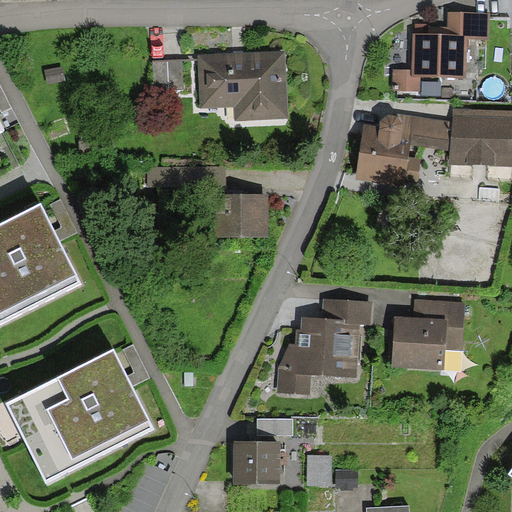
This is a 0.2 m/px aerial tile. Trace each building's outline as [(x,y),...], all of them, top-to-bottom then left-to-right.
[(449,37),(416,37),(416,72),(394,71),(394,92),(419,93),(420,79),(466,80),(467,42),(488,42),(489,15),(449,14),(449,37)] [(287,118),(284,54),(197,58),(200,108),(235,106),(236,121),(287,118)] [(182,62),(153,64),(155,91),(184,89),(182,62)] [(0,84),(0,108),(2,113),(12,108),(0,84)] [(511,111),(454,109),(453,123),(396,117),(396,120),(389,119),(381,125),(381,129),(364,127),(357,182),(404,189),(405,181),(418,183),(421,161),(411,160),(412,148),(450,153),(449,166),(511,168),(511,111)] [(102,141),(80,143),(82,157),(103,155),(102,141)] [(227,167),(147,168),(148,189),(227,188),(227,167)] [(269,239),(268,196),(242,196),(213,197),(214,240),(269,239)] [(42,206),(0,226),(0,320),(80,282),(42,206)] [(321,321),(303,320),(301,335),(296,334),(295,346),(279,367),(277,393),(313,396),(314,379),(358,382),(362,329),(371,329),(373,304),(322,301),(321,321)] [(415,322),(396,321),(394,368),(442,370),(443,348),(462,349),(464,304),(416,302),(415,322)] [(113,353),(8,406),(46,482),(154,429),(113,353)] [(294,421),(258,421),(258,438),(294,437),(294,421)] [(281,446),(234,446),(234,488),(281,488),(281,456),(281,446)] [(331,458),(308,458),(309,488),(331,488),(331,458)] [(358,471),(337,471),(337,488),(342,488),(342,492),(353,491),(353,488),(359,487),(358,471)]
